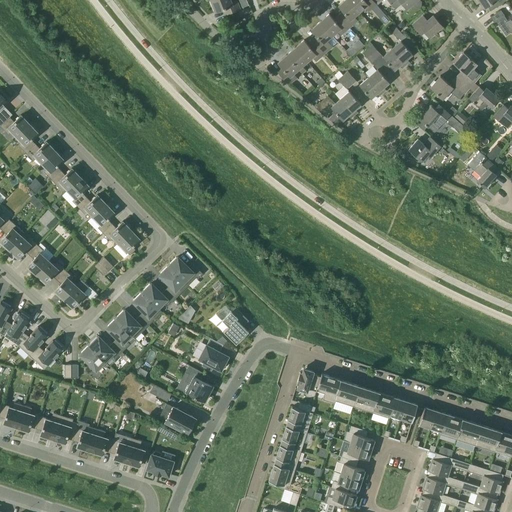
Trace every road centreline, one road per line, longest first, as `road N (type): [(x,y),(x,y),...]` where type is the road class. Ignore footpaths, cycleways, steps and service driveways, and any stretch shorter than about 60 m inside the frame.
road 1 (tertiary): [(94,0),(229,148),(370,253),(511,322)]
road 2 (tertiary): [(511,310),(367,236),(258,157),(108,0)]
road 3 (residential): [(0,69),(156,234),(72,331),(0,269)]
road 4 (residential): [(295,351),(511,423)]
road 5 (residential): [(295,351),(271,344),(248,361),(172,511)]
road 6 (residential): [(151,511),(141,487),(0,442)]
road 7 (residential): [(245,511),(295,351)]
road 8 (residential): [(411,86),(363,129),(363,142),(379,150),(392,146),(398,126)]
